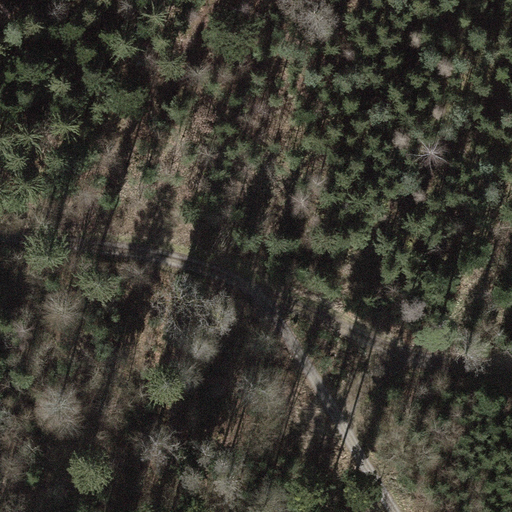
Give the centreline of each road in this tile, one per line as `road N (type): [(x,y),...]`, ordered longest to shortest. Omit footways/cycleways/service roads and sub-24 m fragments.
road 1 (track): [(0,236),(140,249),(266,288),(415,357),(511,369)]
road 2 (track): [(266,288),(391,511)]
